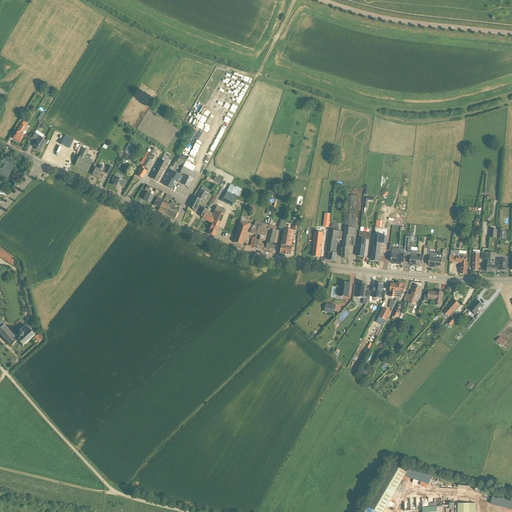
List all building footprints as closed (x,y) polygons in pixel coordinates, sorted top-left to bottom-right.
[(244,81),(250,84),(252,79),(242,76),(241,80),(244,81)] [(8,93),(0,88),(0,100),(3,102),(8,93)] [(20,143),(25,135),(22,133),(27,123),(24,121),(13,139),(20,143)] [(40,151),(46,142),(41,139),(43,137),(35,133),(32,138),(38,142),(34,147),(40,151)] [(81,143),(74,139),(65,135),(64,137),(60,135),(56,142),(77,153),(81,143)] [(136,149),(128,144),(124,152),(131,157),(136,149)] [(85,158),(88,151),(84,149),(80,156),(75,166),(76,166),(83,169),(83,170),(88,172),(93,162),(85,158)] [(187,164),(192,165),(196,153),(191,152),(187,164)] [(148,170),(153,161),(147,158),(142,166),(141,168),(139,170),(138,172),(138,173),(137,175),(142,179),(148,170)] [(11,163),(10,163),(4,159),(1,163),(5,165),(2,169),(0,168),(0,174),(8,179),(10,175),(10,174),(11,173),(10,172),(11,170),(12,171),(15,166),(11,164),(11,163)] [(157,182),(160,178),(167,163),(161,160),(151,179),(157,182)] [(99,178),(104,167),(101,165),(98,169),(96,168),(92,175),(99,178)] [(189,188),(191,184),(196,174),(183,166),(179,175),(171,171),(163,185),(171,189),(176,181),(189,188)] [(124,188),(127,182),(115,176),(112,181),(115,182),(113,185),(119,188),(120,186),(124,188)] [(151,187),(150,187),(147,185),(145,190),(148,192),(147,193),(144,200),(150,204),(152,201),(153,201),(158,191),(155,189),(152,194),(151,193),(152,191),(149,190),(151,187)] [(209,203),(214,206),(224,189),(219,186),(209,203)] [(161,195),(163,192),(160,190),(159,191),(158,191),(153,201),(155,202),(154,206),(160,208),(163,201),(159,199),(158,199),(159,197),(160,197),(161,195)] [(209,195),(205,192),(201,190),(197,195),(196,198),(194,197),(189,206),(195,211),(202,201),(205,203),(209,195)] [(384,198),(388,194),(384,190),(380,194),(384,198)] [(232,205),(236,196),(227,191),(221,202),(231,207),(232,205)] [(348,258),(349,253),(349,248),(350,248),(351,236),(355,236),(356,220),(354,220),(356,197),(347,196),(342,248),(342,253),(342,258),(348,258)] [(171,202),(170,204),(163,201),(160,208),(158,211),(165,215),(171,202)] [(175,219),(181,205),(176,203),(176,204),(171,202),(165,215),(175,219)] [(214,237),(216,232),(225,215),(223,215),(226,210),(218,205),(213,214),(206,211),(203,217),(202,218),(212,224),(208,234),(214,237)] [(248,223),(249,222),(249,220),(241,217),(233,242),(242,246),(250,224),(248,223)] [(336,261),(337,254),(335,254),(335,250),(336,250),(337,240),(341,241),(342,232),(338,232),(340,221),(331,220),(327,253),(329,253),(328,260),(336,261)] [(253,249),(262,251),(265,242),(268,228),(269,225),(255,221),(254,225),(252,225),(250,233),(260,236),(259,240),(255,239),(253,249)] [(276,227),(269,225),(268,228),(265,242),(267,242),(266,248),(274,250),(275,244),(274,244),(277,231),(275,231),(276,227)] [(290,256),(292,245),(291,245),(294,231),(298,232),(298,227),(293,226),(292,230),(283,229),(279,254),(290,256)] [(320,257),(321,253),(323,229),(316,228),(313,257),(320,257)] [(364,257),(364,252),(366,240),(370,240),(371,232),(360,231),(357,256),(364,257)] [(388,236),(379,235),(375,235),(372,261),(379,262),(380,255),(381,243),(387,244),(388,236)] [(405,253),(408,253),(408,247),(409,244),(406,243),(405,247),(405,250),(399,249),(399,250),(398,256),(397,265),(401,265),(401,263),(404,263),(404,258),(404,254),(405,253)] [(392,251),(391,257),(391,262),(394,262),(393,264),(397,265),(398,256),(399,250),(398,250),(398,249),(393,248),(393,245),(390,245),(389,251),(392,251)] [(408,247),(408,253),(411,253),(411,255),(410,259),(410,264),(412,264),(412,266),(416,267),(417,256),(417,251),(411,251),(411,247),(408,247)] [(0,248),(0,256),(13,266),(17,260),(0,248)] [(495,260),(496,250),(489,250),(483,249),(483,253),(482,253),(482,259),(488,260),(487,272),(494,272),(494,267),(495,260)] [(461,263),(461,269),(460,274),(467,275),(468,267),(466,266),(468,255),(454,253),(454,250),(451,250),(451,253),(450,253),(449,262),(461,263)] [(507,271),(507,266),(508,266),(508,261),(500,261),(496,261),(495,270),(502,270),(502,271),(507,271)] [(341,283),(339,296),(348,298),(350,284),(341,283)] [(367,284),(358,283),(356,298),(365,299),(367,284)] [(385,299),(386,292),(382,291),(383,284),(374,283),(372,298),(381,299),(381,298),(385,299)] [(398,283),(398,285),(396,298),(401,299),(404,294),(405,291),(406,286),(402,285),(403,284),(398,283)] [(398,285),(391,284),(389,297),(396,298),(398,285)] [(413,310),(419,291),(421,287),(415,285),(411,296),(406,294),(404,301),(409,302),(407,308),(413,310)] [(441,307),(442,297),(442,292),(437,292),(437,293),(434,293),(429,292),(428,295),(425,295),(424,301),(428,301),(428,300),(435,301),(434,306),(441,307)] [(449,317),(457,308),(460,305),(454,300),(442,312),(449,317)] [(484,305),(478,300),(470,309),(476,314),(484,305)] [(336,305),(326,304),(324,312),(335,314),(336,305)] [(397,318),(400,313),(401,309),(397,307),(391,320),(395,322),(397,318)] [(386,321),(391,312),(384,308),(379,317),(386,321)] [(4,326),(5,325),(0,317),(0,333),(12,347),(18,341),(4,326)] [(456,321),(453,317),(447,323),(451,327),(456,321)] [(18,341),(23,347),(35,336),(25,326),(19,331),(21,333),(18,335),(21,338),(18,341)] [(506,342),(500,337),(496,342),(506,349),(507,347),(505,346),(507,344),(505,342),(506,342)] [(383,511),(407,473),(392,465),(367,507),(376,511),(383,511)] [(511,499),(494,495),(492,504),(511,508),(511,499)] [(476,511),(476,503),(458,504),(457,511),(476,511)]
